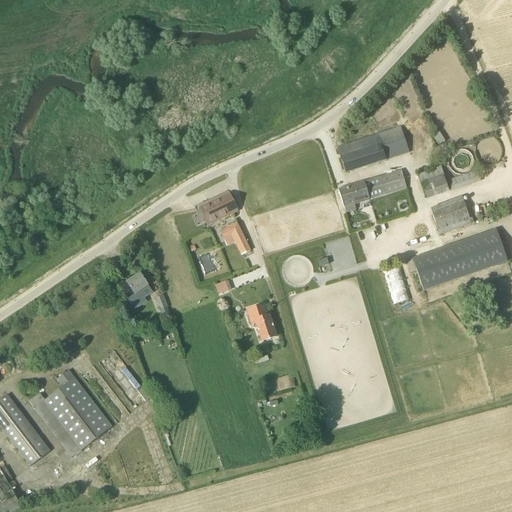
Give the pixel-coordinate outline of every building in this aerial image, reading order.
[(409,153),(401,128),(337,148),(346,173),(409,153)] [(426,199),(449,191),(450,192),(481,181),(477,172),(446,182),(441,167),(418,176),(422,186),(426,199)] [(407,189),(401,171),(338,190),(344,208),(346,213),(356,210),(355,205),(407,189)] [(207,226),(238,212),(229,194),(199,209),(207,226)] [(463,202),(432,213),(440,235),(474,223),(472,218),(470,219),(463,202)] [(250,251),(242,235),(238,225),(220,233),(227,246),(236,242),(242,255),(250,251)] [(497,231),(407,262),(411,274),(417,272),(424,291),(507,262),(497,231)] [(142,305),(140,302),(153,293),(148,287),(140,274),(126,283),(134,295),(127,300),(134,311),(142,305)] [(217,294),(232,292),(230,281),(216,284),(217,294)] [(167,307),(163,296),(155,299),(160,310),(167,307)] [(252,325),(256,324),(262,342),(276,337),(269,316),(268,317),(264,306),(247,311),(252,325)] [(135,386),(138,384),(125,369),(123,371),(135,386)] [(35,412),(65,451),(71,459),(112,428),(69,371),(57,380),(62,388),(44,401),(38,394),(29,400),(36,411),(35,412)] [(50,452),(7,395),(0,400),(0,428),(30,468),(50,452)] [(0,507),(16,498),(0,469),(0,507)]
